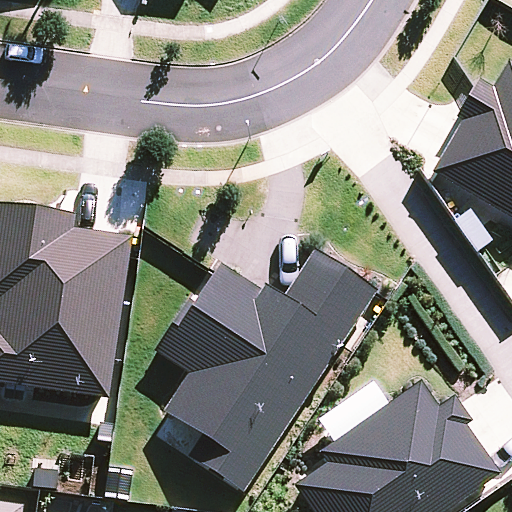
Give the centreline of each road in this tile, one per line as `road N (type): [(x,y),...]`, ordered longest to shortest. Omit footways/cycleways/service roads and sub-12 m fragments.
road 1 (residential): [(306,73),(511,366)]
road 2 (residential): [(306,73),(251,98),(203,107),(0,82)]
